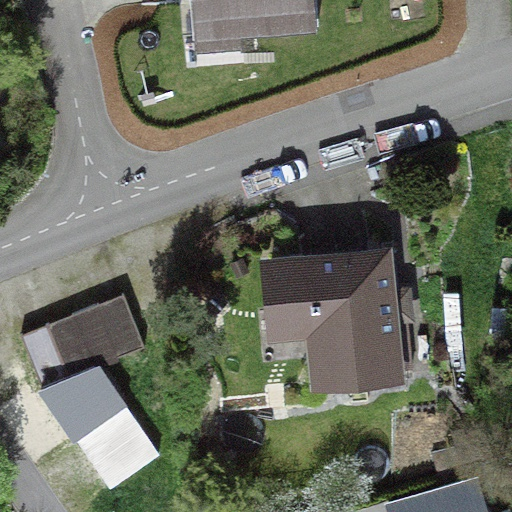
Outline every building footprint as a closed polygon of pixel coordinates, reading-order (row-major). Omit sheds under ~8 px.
[(187,0),(191,39),(313,28),(310,0),(187,0)] [(394,373),(382,254),(267,266),(272,312),(306,308),(314,381),(394,373)] [(51,383),(146,348),(128,298),(33,332),(51,383)] [(433,451),(439,480),(490,470),(483,432),(451,439),(453,447),(433,451)] [(496,511),(488,481),(387,506),(388,511),(496,511)]
